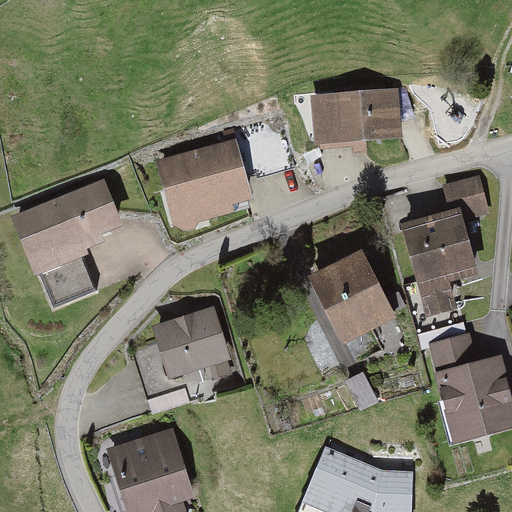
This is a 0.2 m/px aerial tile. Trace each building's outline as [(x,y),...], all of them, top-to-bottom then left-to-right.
[(387,97),(333,101),(336,138),(390,134),(387,97)] [(285,131),(246,142),(256,175),(294,164),(285,131)] [(232,147),(162,166),(169,190),(173,189),(179,210),(176,214),(176,219),(177,222),(185,227),(192,225),(196,218),(229,210),(227,202),(236,200),(246,197),(232,147)] [(454,227),(413,236),(432,325),(463,318),(458,292),(485,286),(472,227),(498,222),(490,182),(447,191),(454,227)] [(101,187),(18,220),(53,309),(96,292),(97,292),(84,260),(83,260),(82,257),(88,254),(84,245),(98,239),(95,232),(116,224),(101,187)] [(369,260),(317,287),(352,356),(405,329),(369,260)] [(210,314),(159,330),(172,373),(224,357),(210,314)] [(172,373),(162,342),(133,352),(148,399),(229,373),(224,357),(172,373)] [(481,345),(436,358),(462,448),(511,433),(511,371),(510,365),(488,371),(481,345)] [(170,434),(112,453),(131,511),(133,511),(144,509),(144,511),(181,511),(177,498),(189,494),(170,434)] [(383,472),(325,447),(297,511),(411,511),(413,472),(383,472)]
